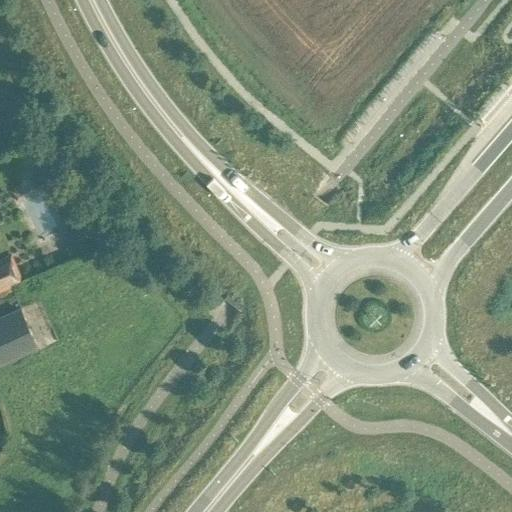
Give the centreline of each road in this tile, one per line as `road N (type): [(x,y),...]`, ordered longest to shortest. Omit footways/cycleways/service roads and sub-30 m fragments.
road 1 (secondary): [(256,211),(151,100),(91,0)]
road 2 (motorway): [(511,134),(394,258)]
road 3 (secondary): [(321,342),(252,441),(246,463)]
road 4 (secondary): [(246,463),(267,453),(351,372)]
road 5 (secondary): [(406,370),(511,445)]
road 6 (motorway): [(431,289),(511,191)]
